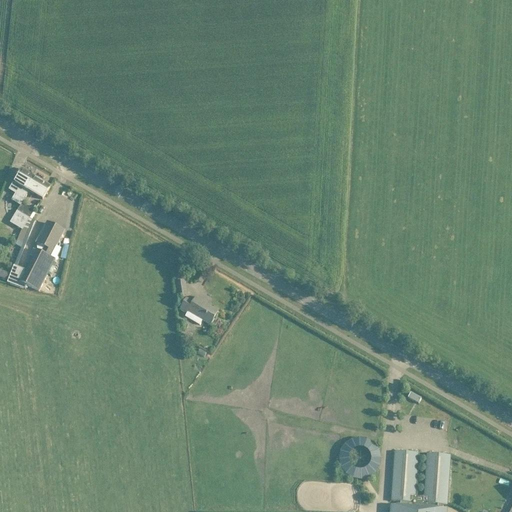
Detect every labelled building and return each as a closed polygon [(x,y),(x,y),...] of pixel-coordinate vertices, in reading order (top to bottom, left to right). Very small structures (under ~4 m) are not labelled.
[(12,201),(21,206),(21,207),(22,205),(29,193),(30,193),(30,192),(28,191),(32,185),(29,183),(33,177),(22,170),(14,183),(20,187),(12,201)] [(29,183),(32,185),(28,191),(30,192),(30,193),(43,201),(51,188),(33,177),(29,183)] [(34,212),(22,205),(21,207),(21,206),(17,212),(30,220),(34,214),(34,212)] [(10,224),(23,232),(30,220),(17,212),(10,224)] [(47,224),(43,233),(37,245),(42,247),(41,248),(42,248),(42,247),(46,249),(43,254),(38,252),(22,284),(40,293),(56,261),(51,258),(64,232),(47,224)] [(25,274),(13,270),(7,285),(19,289),(25,274)] [(185,282),(180,283),(179,275),(174,275),(175,284),(177,298),(187,297),(185,282)] [(182,308),(180,311),(186,315),(185,317),(200,326),(202,321),(210,326),(213,321),(218,313),(196,299),(193,304),(187,300),(182,308)] [(416,454),(397,453),(393,503),(400,503),(400,509),(393,508),(392,511),(445,511),(438,511),(438,506),(445,506),(449,456),(429,455),(426,498),(414,498),(416,454)]
